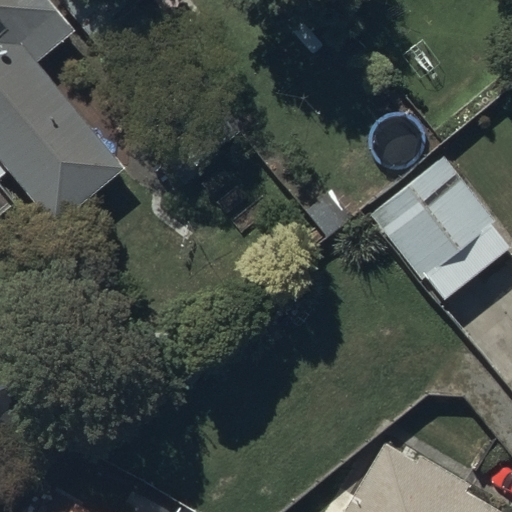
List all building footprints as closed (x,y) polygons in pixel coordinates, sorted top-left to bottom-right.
[(117,162),(30,57),(67,27),(44,0),(0,0),(0,160),(48,218),(117,162)] [(56,0),(102,50),(140,17),(124,0),(56,0)] [(440,154),(366,212),(418,278),(492,220),(440,154)] [(503,511),(377,437),(332,511),(503,511)] [(94,511),(70,498),(62,511),(94,511)]
